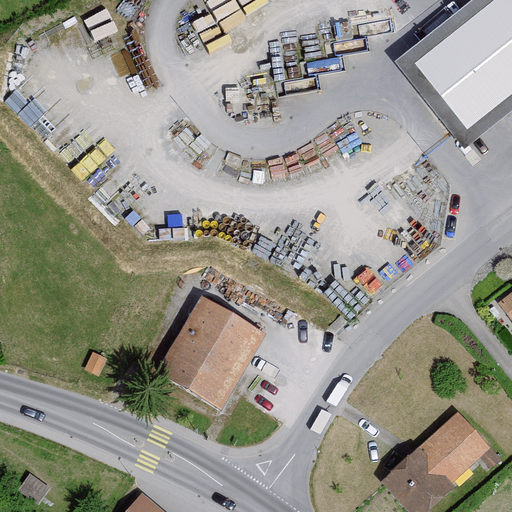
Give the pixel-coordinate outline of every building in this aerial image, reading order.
[(511,0),(480,0),(409,57),(467,129),(511,93),(511,0)] [(511,323),(511,293),(510,290),(495,302),(511,324),(511,323)] [(260,330),(195,293),(148,373),(213,411),(260,330)] [(454,409),(377,481),(406,511),(424,511),(492,449),(454,409)] [(157,511),(137,494),(121,511),(157,511)]
